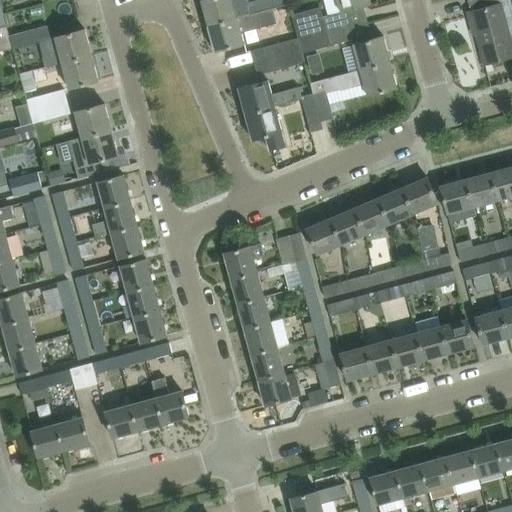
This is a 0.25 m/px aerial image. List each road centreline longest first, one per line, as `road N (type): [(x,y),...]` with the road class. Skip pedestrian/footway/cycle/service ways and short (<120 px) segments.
road 1 (residential): [(247,204),(161,8),(111,21),(170,236)]
road 2 (residential): [(232,460),(511,385)]
road 3 (residential): [(232,460),(170,236)]
road 4 (residential): [(247,204),(444,120)]
road 5 (residential): [(48,511),(232,460)]
road 6 (residential): [(444,120),(411,0)]
